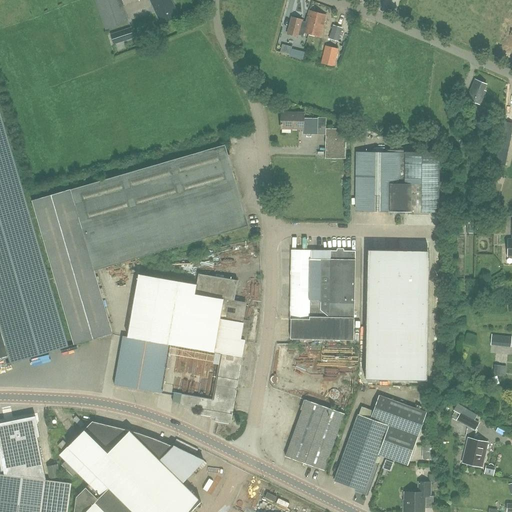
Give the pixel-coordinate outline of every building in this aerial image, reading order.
[(139,1),(138,0),(95,0),(105,30),(124,23),(119,8),(139,1)] [(150,0),(161,24),(178,17),(170,0),(150,0)] [(320,36),(326,16),(309,11),(306,23),(302,22),(302,20),(291,17),(287,34),(298,37),(299,35),(303,36),(304,32),(320,36)] [(338,42),(342,28),(333,25),(328,39),(338,42)] [(115,44),(133,38),(130,29),(113,35),(115,44)] [(480,104),(485,91),(484,91),(486,84),(474,79),(466,98),(480,104)] [(473,122),(476,115),(465,110),(462,118),(473,122)] [(68,346),(0,111),(0,355),(8,353),(11,363),(68,346)] [(318,134),(318,119),(304,119),(304,113),(281,113),(281,129),(302,129),(302,134),(318,134)] [(508,150),(511,127),(511,123),(505,123),(500,148),(508,150)] [(345,159),(346,129),(326,129),(326,159),(345,159)] [(74,344),(113,334),(94,270),(248,226),(225,145),(32,200),(74,344)] [(439,212),(440,153),(405,153),(357,152),(357,211),(404,212),(439,212)] [(478,230),(490,230),(490,219),(478,219),(478,230)] [(344,251),(344,249),(337,249),(337,251),(331,250),(331,260),(316,259),(315,314),(352,340),(353,340),(356,251),(344,251)] [(367,291),(429,292),(430,251),(368,250),(367,291)] [(352,340),(315,314),(316,259),(310,259),(311,251),(292,251),(291,319),(291,339),(352,340)] [(162,393),(169,356),(171,345),(222,354),(214,400),(175,393),(173,401),(180,402),(180,405),(202,408),(201,415),(216,417),(216,421),(231,424),(244,340),(246,340),(249,321),(244,320),(247,303),(234,301),(238,281),(199,274),(197,284),(151,276),(139,274),(128,336),(123,335),(115,384),(162,393)] [(428,322),(429,292),(367,291),(366,321),(428,322)] [(407,352),(427,352),(428,322),(366,321),(366,351),(407,352)] [(474,345),(477,337),(467,333),(464,342),(474,345)] [(492,334),(491,346),(511,347),(511,336),(492,334)] [(427,380),(427,352),(407,352),(366,351),(365,379),(427,380)] [(355,489),(368,493),(378,464),(374,463),(377,455),(407,466),(426,413),(417,410),(378,396),(373,411),(361,407),(359,415),(335,481),(355,489)] [(324,470),(345,413),(306,399),(286,456),(324,470)] [(475,431),(479,423),(474,420),(476,416),(457,404),(453,411),(455,411),(452,416),(452,418),(456,420),(456,421),(475,431)] [(47,480),(37,437),(39,436),(35,416),(0,423),(0,465),(1,471),(3,471),(4,475),(1,474),(0,484),(0,511),(67,511),(72,483),(47,480)] [(190,511),(201,502),(182,483),(204,460),(174,446),(157,439),(139,433),(121,428),(93,421),(60,454),(89,484),(77,497),(74,511),(190,511)] [(483,466),(488,443),(469,439),(463,462),(483,466)] [(67,443),(63,440),(58,445),(62,449),(67,443)] [(51,478),(60,476),(57,464),(48,466),(51,478)] [(493,477),(495,469),(486,467),(484,475),(493,477)] [(402,511),(408,511),(410,511),(417,511),(424,511),(425,496),(430,496),(430,482),(419,482),(419,492),(403,491),(402,511)]
